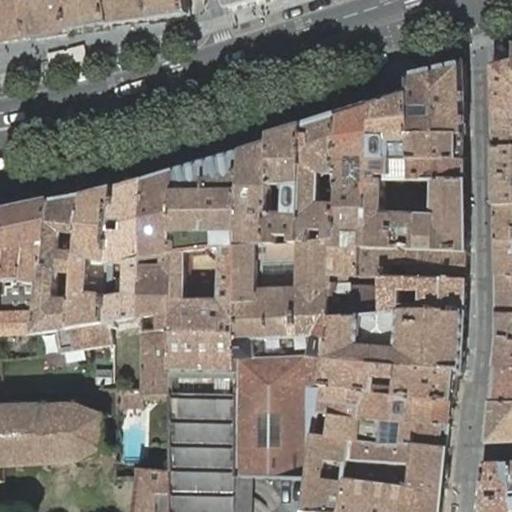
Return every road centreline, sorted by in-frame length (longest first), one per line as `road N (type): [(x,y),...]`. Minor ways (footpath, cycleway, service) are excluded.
road 1 (residential): [(479,7),(484,321),(474,454)]
road 2 (secondary): [(0,143),(105,124),(267,77)]
road 3 (secondary): [(224,56),(0,113)]
road 4 (secondary): [(267,77),(479,7)]
road 5 (secondary): [(399,0),(224,56)]
